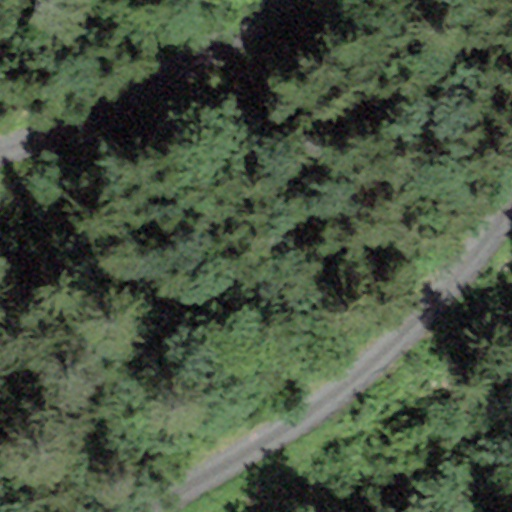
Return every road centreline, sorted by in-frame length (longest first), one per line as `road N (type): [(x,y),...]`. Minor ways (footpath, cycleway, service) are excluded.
road 1 (track): [(511,211),(437,304),(367,369),(152,511)]
road 2 (track): [(0,152),(116,107),(279,0)]
